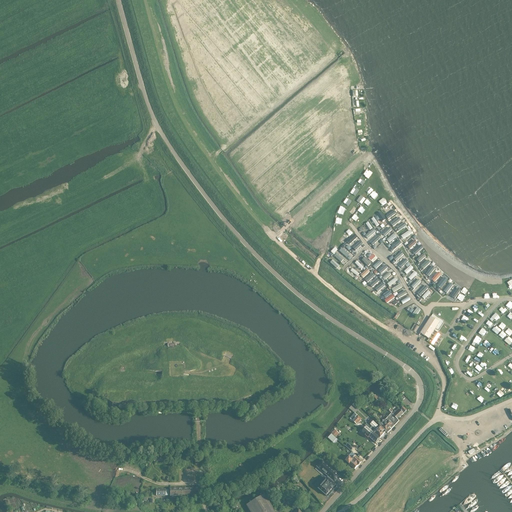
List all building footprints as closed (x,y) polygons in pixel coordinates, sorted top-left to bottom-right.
[(371,200),(375,195),(368,189),(364,194),(371,200)] [(377,213),(372,217),(375,220),(376,219),(379,223),(382,221),(377,213)] [(373,228),(376,226),(370,218),(367,220),(373,228)] [(383,237),(389,231),(387,229),(380,235),(383,237)] [(365,240),(372,233),(370,231),(363,237),(365,240)] [(407,231),(398,237),(400,240),(409,234),(407,231)] [(343,258),(345,256),(339,250),(336,252),(343,258)] [(333,254),(331,258),(339,263),(341,260),(333,254)] [(374,268),(379,264),(375,260),(371,264),(374,268)] [(352,264),(358,270),(360,268),(354,262),(352,264)] [(360,279),(366,273),(364,270),(358,276),(360,279)] [(435,273),(429,281),(432,284),(438,276),(435,273)] [(373,279),(367,286),(370,288),(376,281),(373,279)] [(511,285),(509,281),(502,285),(506,290),(511,286),(511,285)] [(440,292),(443,295),(450,287),(447,284),(440,292)] [(493,314),(488,318),(492,322),(496,318),(493,314)] [(421,327),(417,334),(419,332),(427,337),(432,329),(438,321),(429,315),(421,327)] [(432,331),(426,340),(435,346),(435,345),(440,337),(438,336),(432,331)] [(505,337),(501,342),(506,346),(510,342),(505,337)] [(182,372),(182,369),(189,369),(196,368),(196,367),(182,367),(182,363),(182,362),(181,362),(180,362),(177,362),(177,359),(177,358),(176,358),(175,358),(174,358),(174,346),(177,346),(177,345),(181,344),(181,343),(181,340),(178,340),(177,340),(177,339),(176,339),(176,338),(175,338),(172,338),(169,338),(168,338),(168,339),(167,339),(167,340),(166,340),(162,340),(162,343),(162,345),(167,345),(167,346),(170,346),(170,362),(161,362),(160,362),(160,365),(160,366),(160,367),(159,367),(147,367),(147,368),(153,369),(161,369),(161,371),(161,372),(155,372),(155,373),(160,374),(161,374),(168,374),(168,385),(165,385),(164,386),(164,387),(164,389),(104,389),(103,389),(103,390),(103,393),(102,393),(102,394),(100,393),(91,391),(99,395),(109,400),(109,408),(110,408),(110,409),(111,409),(116,409),(117,409),(118,408),(118,407),(119,406),(122,401),(172,401),(234,400),(236,404),(237,404),(240,404),(241,404),(243,397),(253,393),(253,392),(246,393),(241,395),(240,392),(240,390),(239,389),(238,388),(237,388),(181,389),(181,381),(180,380),(179,379),(178,379),(176,379),(176,374),(182,374),(183,374),(189,373),(189,372),(183,372),(182,372)] [(390,411),(390,412),(396,418),(402,412),(397,406),(393,410),(393,409),(390,412),(390,411)] [(353,412),(348,417),(355,423),(360,418),(353,412)] [(390,412),(384,418),(392,425),(397,419),(396,418),(390,412)] [(378,423),(378,424),(379,425),(384,430),(386,432),(392,425),(384,418),(378,424),(378,423)] [(367,423),(366,423),(368,425),(366,426),(378,437),(382,432),(384,430),(379,425),(377,427),(375,425),(376,424),(370,419),(369,419),(368,421),(367,422),(368,423),(367,423)] [(364,427),(360,431),(364,434),(363,435),(366,437),(367,436),(374,442),(378,437),(366,426),(368,425),(365,422),(362,426),(364,427)] [(330,432),(327,436),(333,441),(336,437),(334,436),(330,432)] [(347,455),(344,459),(347,463),(353,467),(356,464),(360,460),(350,451),(346,455),(347,455)] [(320,459),(315,465),(328,476),(327,477),(326,477),(317,487),(317,488),(324,494),(325,494),(334,484),(334,483),(333,483),(330,480),(331,479),(333,480),(338,474),(320,459)] [(295,473),(291,478),(295,482),(300,477),(295,473)] [(199,487),(169,487),(169,495),(200,495),(199,487)] [(274,511),(263,493),(245,504),(247,507),(249,511),(274,511)]
